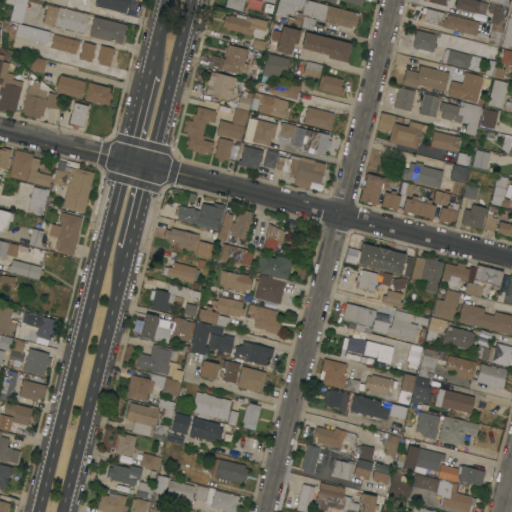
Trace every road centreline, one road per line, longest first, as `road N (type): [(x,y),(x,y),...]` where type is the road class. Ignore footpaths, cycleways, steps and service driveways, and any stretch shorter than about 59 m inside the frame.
road 1 (tertiary): [(0,125),(511,257)]
road 2 (residential): [(395,0),(265,511)]
road 3 (secondary): [(126,157),(37,511)]
road 4 (secondary): [(63,511),(127,261)]
road 5 (secondary): [(153,163),(193,0)]
